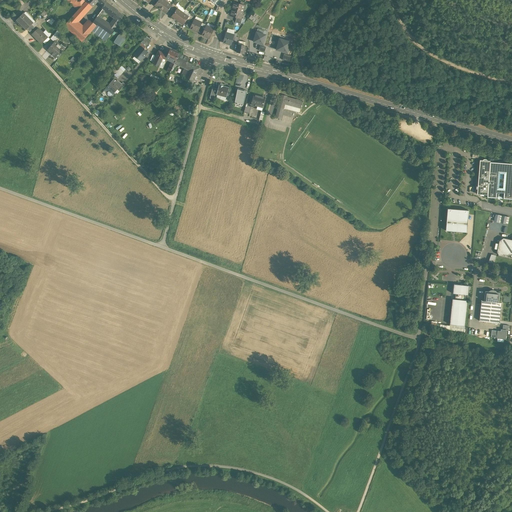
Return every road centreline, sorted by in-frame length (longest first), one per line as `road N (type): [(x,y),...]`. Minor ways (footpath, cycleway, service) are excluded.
road 1 (track): [(453,255),(426,271),(417,337),(0,188)]
road 2 (secondary): [(511,141),(213,54)]
road 3 (track): [(60,511),(199,468),(272,479),(327,511)]
road 4 (track): [(362,511),(416,365),(417,337)]
road 5 (track): [(391,0),(426,52),(511,84)]
road 6 (track): [(200,106),(162,247)]
